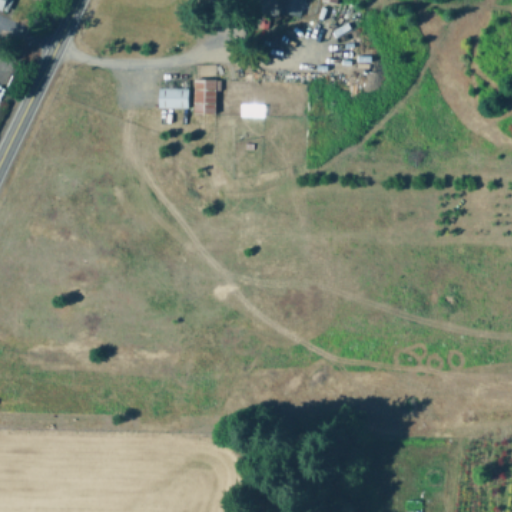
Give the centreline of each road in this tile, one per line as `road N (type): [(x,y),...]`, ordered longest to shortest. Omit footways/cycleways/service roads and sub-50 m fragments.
road 1 (track): [(148,62),(115,182),(130,220),(162,240),(247,279),(274,282),(322,269),(375,230),(511,239)]
road 2 (secondary): [(75,0),(0,157)]
